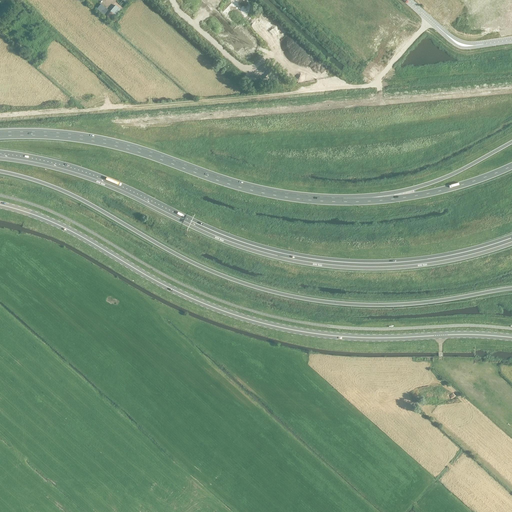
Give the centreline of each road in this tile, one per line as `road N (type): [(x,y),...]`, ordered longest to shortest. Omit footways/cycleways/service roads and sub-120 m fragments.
road 1 (trunk): [(0,171),(77,197),(194,264),(280,295),(379,306),(511,289)]
road 2 (secondary): [(511,337),(347,336),(246,318),(175,291),(63,227),(0,205)]
road 3 (trunk): [(0,153),(85,172),(213,231),(302,257),(419,260),(511,237)]
road 4 (trunk): [(372,199),(269,192),(88,138),(0,134)]
road 5 (track): [(430,20),(370,85),(90,112)]
road 6 (trunk): [(511,141),(452,174),(372,199)]
road 7 (trunk): [(511,165),(445,189),(372,199)]
road 8 (track): [(112,0),(187,72),(202,101)]
